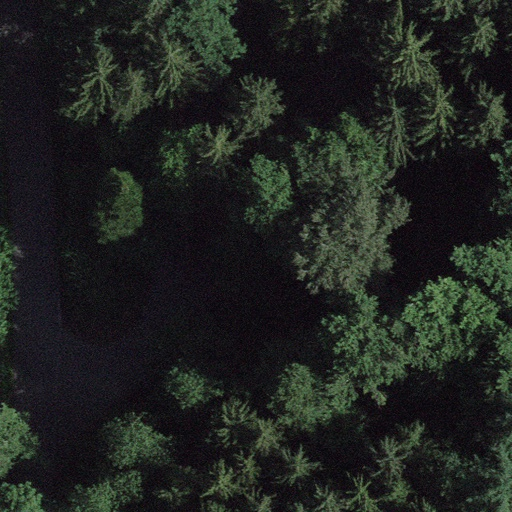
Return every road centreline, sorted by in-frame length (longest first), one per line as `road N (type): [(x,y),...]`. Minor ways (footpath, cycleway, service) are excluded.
road 1 (unclassified): [(17,0),(37,435),(28,511)]
road 2 (track): [(392,0),(315,123),(227,227),(164,264)]
